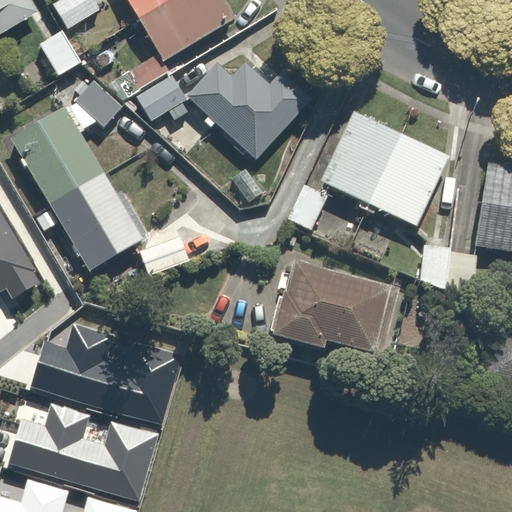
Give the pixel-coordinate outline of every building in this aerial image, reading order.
[(29,0),(0,0),(0,30),(35,10),(29,0)] [(55,0),(53,1),(67,25),(109,0),(55,0)] [(220,0),(124,0),(163,61),(232,18),(220,0)] [(63,25),(36,41),(57,78),(84,62),(63,25)] [(155,57),(111,81),(119,95),(132,87),(149,117),(167,106),(176,122),(188,115),(155,57)] [(206,112),(201,117),(208,125),(213,119),(250,157),(323,87),(295,58),(271,80),(253,61),(236,78),(220,61),(187,93),(206,112)] [(49,203),(31,214),(40,230),(58,219),(88,270),(142,238),(78,130),(116,107),(97,75),(5,129),(49,203)] [(356,194),(352,204),(370,212),(374,202),(417,222),(448,152),(349,108),(318,178),(356,194)] [(511,162),(484,158),(470,244),(511,250),(511,162)] [(328,195),(301,184),(285,222),(312,233),(328,195)] [(0,208),(0,292),(7,288),(12,298),(38,282),(32,272),(37,270),(0,208)] [(183,233),(138,247),(145,271),(190,257),(183,233)] [(459,251),(460,244),(421,241),(418,283),(472,287),(474,252),(459,251)] [(396,289),(287,258),(268,324),(378,355),(396,289)] [(511,327),(490,321),(475,374),(511,383),(511,327)] [(66,348),(44,342),(31,386),(161,425),(182,354),(73,322),(66,348)] [(45,426),(21,419),(9,463),(138,500),(157,434),(111,420),(104,443),(84,438),(90,415),(51,404),(45,426)] [(21,502),(0,495),(0,511),(136,511),(137,511),(87,497),(82,511),(62,511),(69,491),(28,480),(21,502)]
